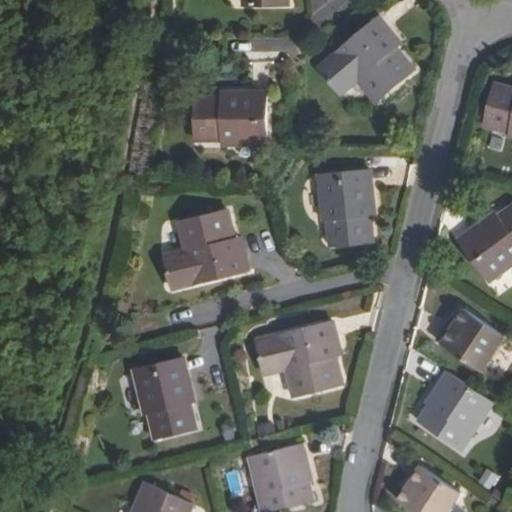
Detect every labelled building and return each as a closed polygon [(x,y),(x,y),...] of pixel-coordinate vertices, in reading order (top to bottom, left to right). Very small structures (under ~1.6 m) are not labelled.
[(404,41),(383,15),(323,63),(346,89),(364,76),(384,98),(420,69),(400,46),(404,41)] [(511,135),(511,88),(493,85),(483,122),(509,128),(509,135),(511,135)] [(265,145),(264,92),(219,92),(219,100),(191,101),(191,141),(218,141),(219,145),(265,145)] [(370,210),(367,165),(314,167),(315,212),(321,212),(322,239),(362,237),(361,210),(370,210)] [(511,206),(497,217),(493,211),(456,237),(487,280),(511,262),(511,206)] [(233,236),(226,209),(179,221),(186,247),(163,253),(172,288),(249,268),(240,234),(233,236)] [(502,332),(463,306),(449,326),(444,323),(435,337),(481,366),(502,332)] [(334,354),(327,323),(251,343),(260,373),(282,367),(289,398),(334,386),(327,356),(334,354)] [(195,403),(184,358),(132,372),(143,416),(148,416),(154,442),(192,432),(185,406),(195,403)] [(492,399),(445,368),(424,398),(426,401),(415,417),(458,447),(492,399)] [(310,477),(301,444),(248,458),(261,511),(262,511),(313,500),(306,478),(310,477)] [(443,511),(458,490),(414,461),(405,473),(410,476),(395,497),(417,511),(443,511)] [(147,482),(132,511),(189,511),(193,502),(147,482)]
